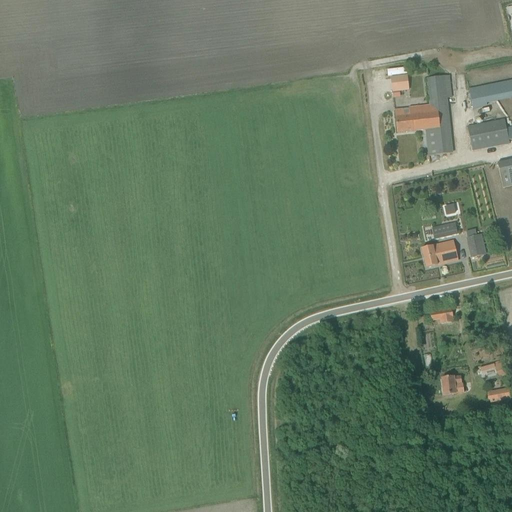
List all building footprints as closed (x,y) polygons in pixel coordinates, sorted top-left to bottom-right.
[(407,76),(391,78),(393,92),(409,91),(407,76)] [(409,110),(395,111),(396,118),(395,118),(397,134),(426,131),(428,157),(453,154),(447,99),(452,99),(449,77),(427,79),(430,106),(409,108),(409,110)] [(470,89),(469,90),(473,110),(487,107),(486,104),(483,87),(470,89)] [(467,127),(472,152),(509,145),(508,141),(511,140),(511,127),(506,129),(504,120),(467,127)] [(511,160),(497,164),(502,189),(511,186),(511,160)] [(432,230),(434,239),(457,234),(455,225),(432,230)] [(494,225),(483,228),(490,256),(501,254),(494,225)] [(467,239),(472,259),(486,255),(481,235),(476,236),(475,232),(467,234),(468,238),(467,239)] [(422,250),(426,269),(458,261),(454,242),(422,250)] [(452,310),(430,314),(431,322),(439,321),(440,325),(454,323),(453,318),(452,310)] [(496,330),(485,333),(488,344),(499,341),(496,330)] [(487,365),(491,378),(503,374),(499,362),(487,365)] [(442,379),(444,396),(456,395),(455,385),(470,384),(469,376),(442,379)] [(505,390),(488,393),(490,402),(490,403),(511,400),(509,389),(505,390)]
